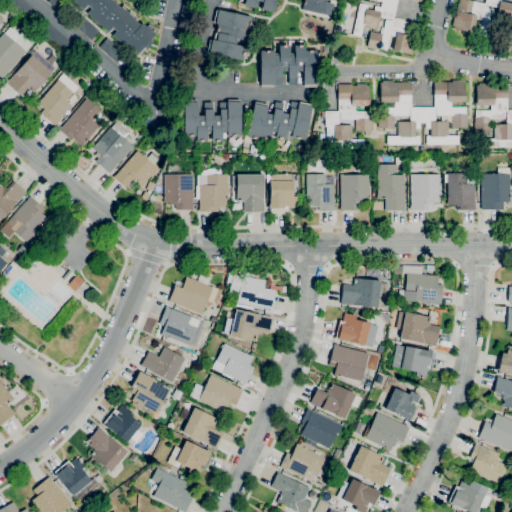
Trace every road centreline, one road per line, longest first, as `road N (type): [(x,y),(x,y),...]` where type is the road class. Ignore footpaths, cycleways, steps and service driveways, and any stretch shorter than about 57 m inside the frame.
road 1 (tertiary): [(511,244),(173,246),(99,211),(0,123)]
road 2 (residential): [(307,245),(304,322),(293,363),(220,511)]
road 3 (tertiary): [(153,241),(105,361),(77,401),(0,467)]
road 4 (residential): [(476,245),(459,394),(405,511)]
road 5 (residential): [(33,0),(149,101)]
